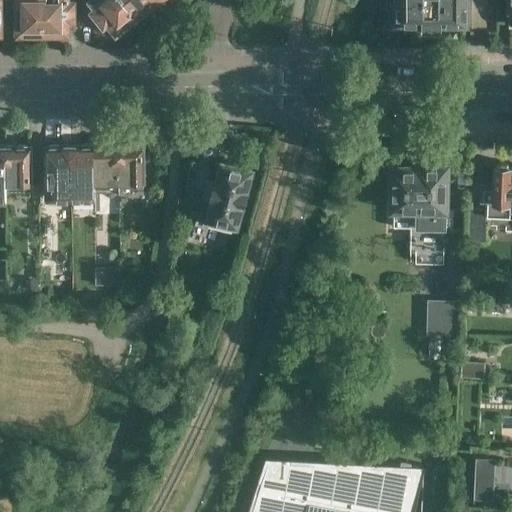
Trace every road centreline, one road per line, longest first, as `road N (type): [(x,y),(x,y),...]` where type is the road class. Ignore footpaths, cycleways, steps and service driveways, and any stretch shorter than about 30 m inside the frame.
road 1 (secondary): [(511,93),(208,89)]
road 2 (secondary): [(208,89),(0,88)]
